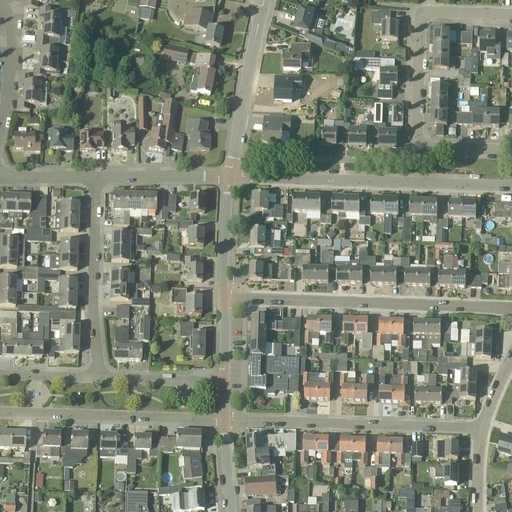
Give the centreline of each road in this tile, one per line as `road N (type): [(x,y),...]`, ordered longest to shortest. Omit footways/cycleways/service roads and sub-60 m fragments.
road 1 (residential): [(511,309),(223,297)]
road 2 (residential): [(511,185),(229,176)]
road 3 (residential): [(482,427),(224,418)]
road 4 (residential): [(224,418),(0,410)]
road 5 (residential): [(96,374),(95,177)]
road 6 (tertiary): [(229,176),(262,0)]
road 7 (residential): [(229,176),(95,177)]
road 8 (residential): [(418,142),(424,14)]
road 9 (residential): [(223,383),(96,374)]
road 10 (residential): [(0,1),(11,26),(0,124)]
road 11 (tertiary): [(223,297),(229,176)]
